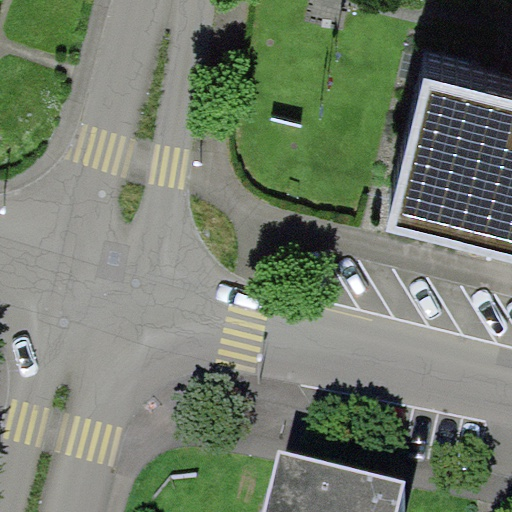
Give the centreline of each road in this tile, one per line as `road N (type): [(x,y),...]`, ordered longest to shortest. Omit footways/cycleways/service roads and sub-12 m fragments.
road 1 (residential): [(88,292),(511,391)]
road 2 (residential): [(88,292),(163,0)]
road 3 (residential): [(88,292),(41,511)]
